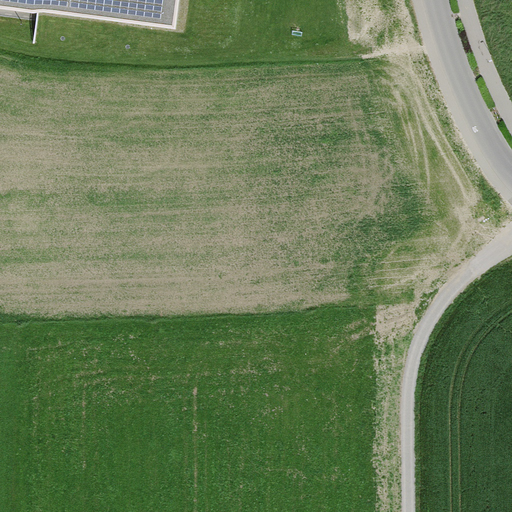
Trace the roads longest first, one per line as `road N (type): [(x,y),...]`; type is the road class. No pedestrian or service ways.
road 1 (track): [(416,511),(419,341),(461,279),(511,241)]
road 2 (residential): [(438,0),(471,100),(511,175)]
